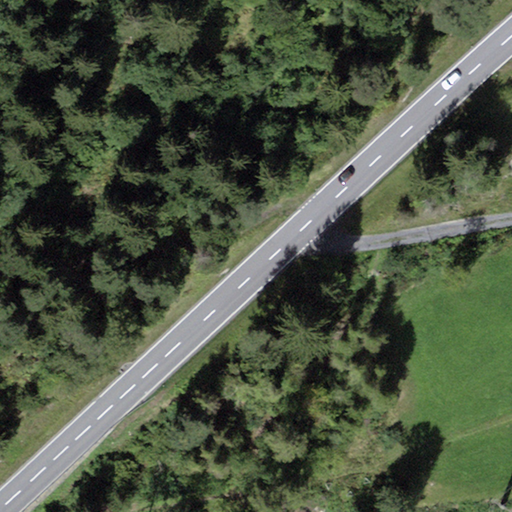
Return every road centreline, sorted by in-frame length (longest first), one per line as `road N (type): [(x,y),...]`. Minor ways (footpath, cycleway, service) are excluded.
road 1 (primary): [(511,37),(0,510)]
road 2 (track): [(348,186),(511,202)]
